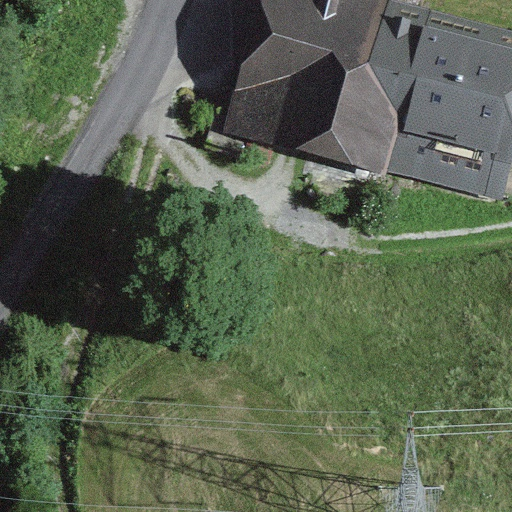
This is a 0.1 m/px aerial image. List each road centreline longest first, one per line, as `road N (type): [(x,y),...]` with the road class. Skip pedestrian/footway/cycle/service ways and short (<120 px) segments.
road 1 (track): [(64,511),(53,483),(65,360),(149,155),(144,76)]
road 2 (residential): [(164,0),(144,76),(0,293)]
